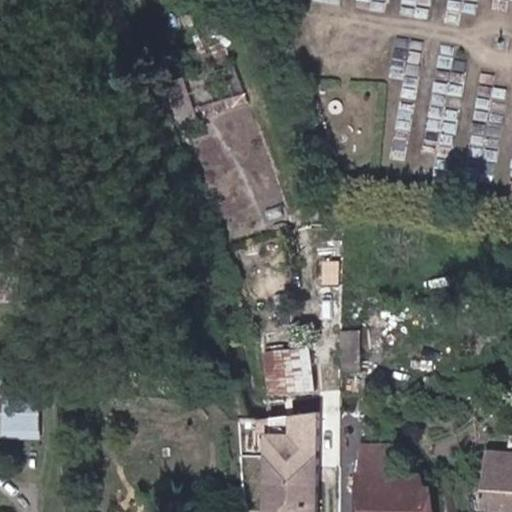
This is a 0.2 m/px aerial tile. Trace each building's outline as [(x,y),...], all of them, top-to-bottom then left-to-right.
[(346,337),(346,367),(363,367),(364,337),(346,337)] [(266,350),(271,392),(318,388),(314,346),(266,350)] [(42,400),(4,398),(4,403),(2,435),(41,436),(42,400)] [(318,511),(320,409),(274,415),(272,489),(271,511),(318,511)] [(507,435),(490,434),(484,509),(511,511),(511,449),(507,449),(507,435)] [(397,474),(397,461),(396,445),(363,444),(361,511),(431,511),(429,489),(421,473),(397,474)]
